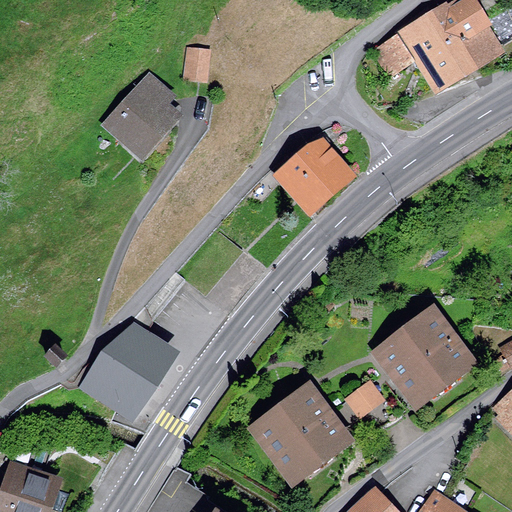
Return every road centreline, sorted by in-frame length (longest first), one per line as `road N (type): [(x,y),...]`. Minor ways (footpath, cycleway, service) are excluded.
road 1 (residential): [(338,89),(84,356),(0,414)]
road 2 (primary): [(116,511),(263,303),(402,168)]
road 3 (residential): [(339,511),(511,382)]
road 4 (primary): [(402,168),(511,98)]
road 5 (residential): [(338,89),(349,55),(415,0)]
